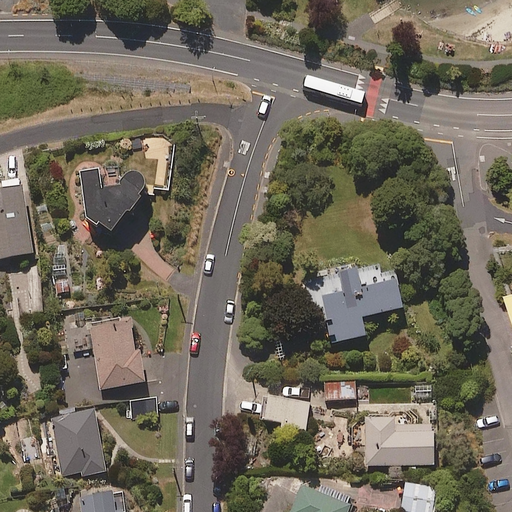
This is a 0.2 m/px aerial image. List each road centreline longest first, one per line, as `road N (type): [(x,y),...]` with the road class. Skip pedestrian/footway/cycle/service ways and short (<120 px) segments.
road 1 (residential): [(201,511),(205,360),(239,195),(265,119)]
road 2 (residential): [(449,111),(511,419)]
road 3 (secondary): [(281,69),(145,38),(0,34)]
road 4 (residential): [(265,119),(172,113),(0,143)]
road 5 (secondary): [(449,111),(281,69)]
